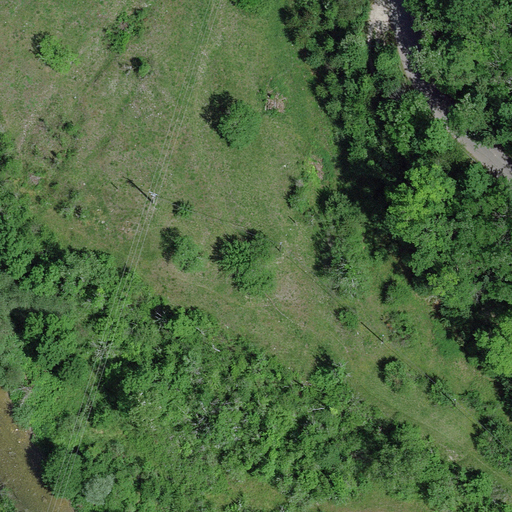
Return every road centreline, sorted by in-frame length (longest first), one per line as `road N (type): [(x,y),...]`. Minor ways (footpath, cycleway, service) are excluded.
road 1 (track): [(391,0),(374,29),(380,84),(511,338)]
road 2 (unclassified): [(511,174),(425,86),(404,0)]
